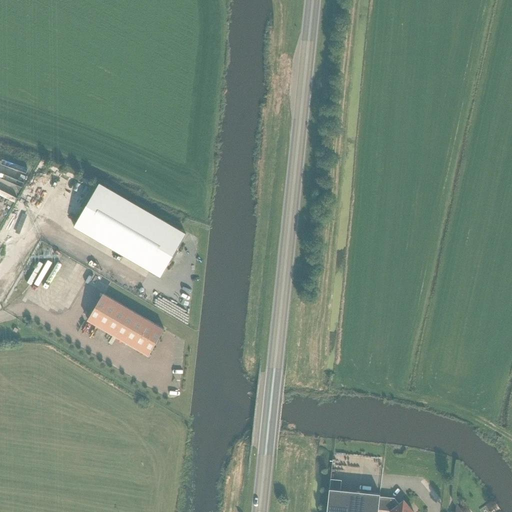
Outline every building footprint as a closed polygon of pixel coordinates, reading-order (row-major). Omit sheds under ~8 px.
[(31,168),(33,163),(16,157),(14,162),(0,158),(0,157),(0,179),(17,185),(18,180),(22,181),(27,167),(31,168)] [(99,184),(74,227),(160,277),(186,234),(99,184)] [(0,185),(0,198),(8,202),(13,192),(0,185)] [(164,329),(103,294),(87,321),(148,356),(164,329)] [(334,480),(330,479),(327,511),(378,511),(378,510),(390,510),(390,511),(389,511),(412,511),(404,501),(399,504),(394,498),(380,497),(380,494),(340,490),(341,480),(334,480)]
